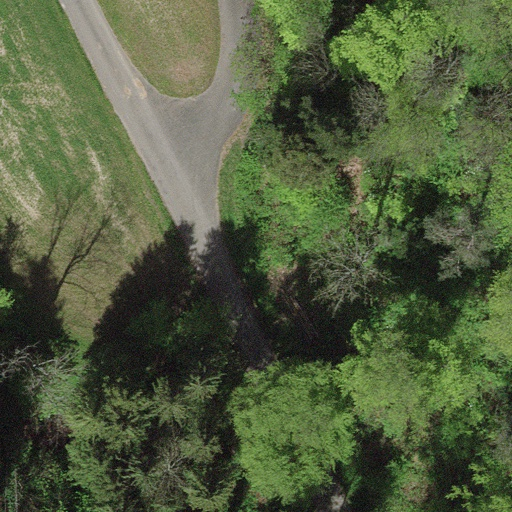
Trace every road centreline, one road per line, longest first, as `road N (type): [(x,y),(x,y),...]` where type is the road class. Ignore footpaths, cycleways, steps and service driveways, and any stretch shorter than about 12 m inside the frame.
road 1 (unclassified): [(87,0),(199,182),(366,511)]
road 2 (track): [(199,182),(248,82),(257,0)]
